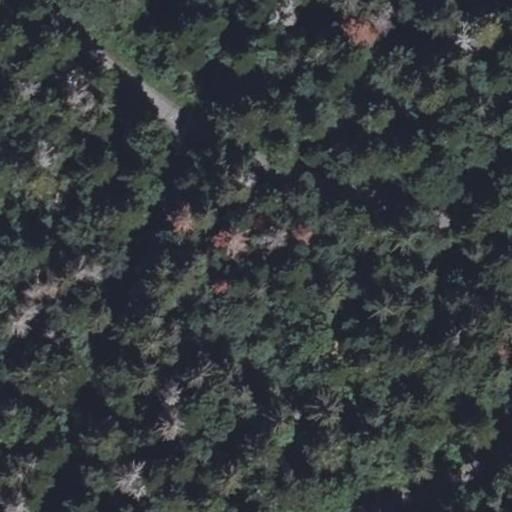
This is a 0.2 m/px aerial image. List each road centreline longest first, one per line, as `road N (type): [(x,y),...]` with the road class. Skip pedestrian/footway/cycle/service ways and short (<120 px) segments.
road 1 (tertiary): [(43,0),(197,135),(277,169),(511,237)]
road 2 (tertiary): [(511,449),(379,511)]
